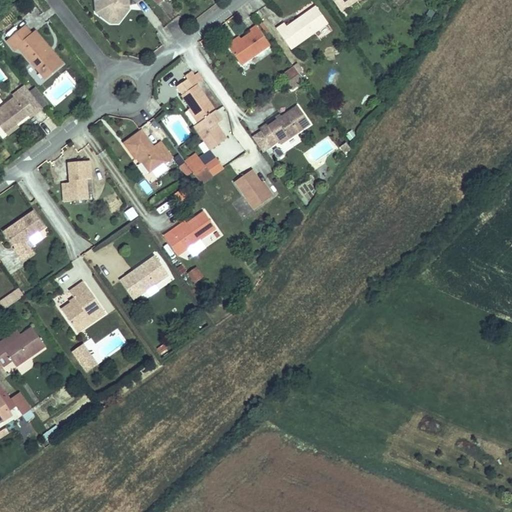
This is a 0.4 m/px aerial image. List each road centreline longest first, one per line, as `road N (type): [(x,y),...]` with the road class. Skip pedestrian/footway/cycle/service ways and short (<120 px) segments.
road 1 (residential): [(0,181),(108,104)]
road 2 (residential): [(140,75),(239,0)]
